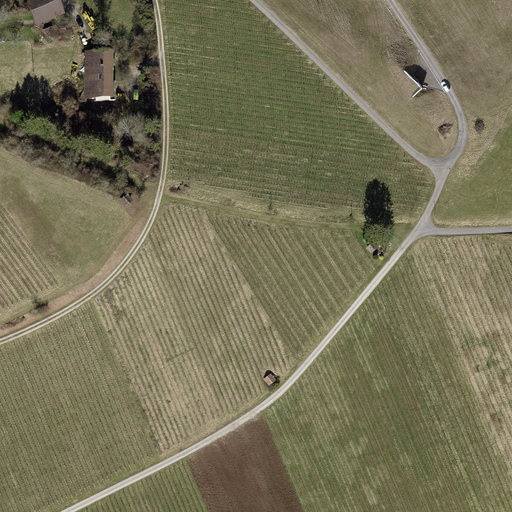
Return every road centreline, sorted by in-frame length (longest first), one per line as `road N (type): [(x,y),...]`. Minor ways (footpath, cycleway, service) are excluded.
road 1 (track): [(67,511),(270,400),(424,227),(442,165)]
road 2 (track): [(156,0),(167,160),(148,228),(101,286),(0,339)]
road 3 (track): [(442,165),(410,149),(255,0)]
road 4 (track): [(442,165),(458,152),(465,129),(393,0)]
